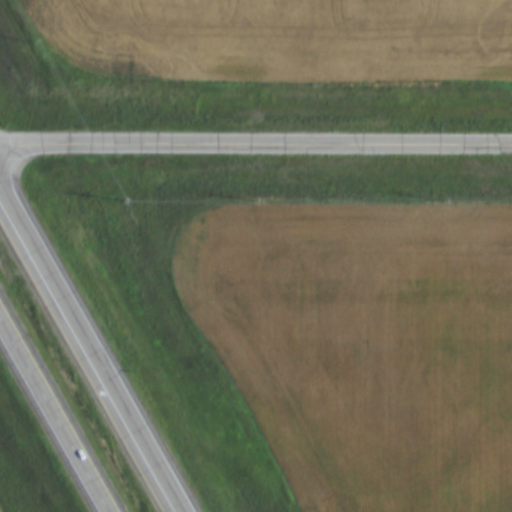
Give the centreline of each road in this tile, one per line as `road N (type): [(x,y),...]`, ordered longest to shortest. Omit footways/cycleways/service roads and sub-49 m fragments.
road 1 (tertiary): [(511,143),(0,145)]
road 2 (trunk): [(178,511),(0,189)]
road 3 (trunk): [(0,319),(106,511)]
